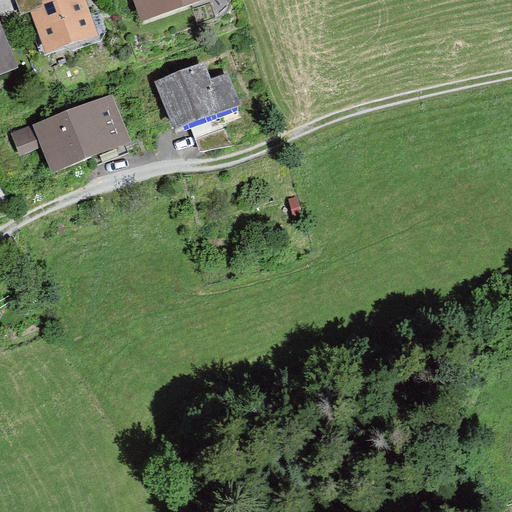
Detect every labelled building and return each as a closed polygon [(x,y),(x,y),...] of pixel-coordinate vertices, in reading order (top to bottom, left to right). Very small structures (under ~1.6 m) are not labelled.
[(97,45),(81,0),(54,0),(49,2),(48,0),(18,0),(9,3),(16,23),(26,19),(42,64),(97,45)] [(221,4),(219,0),(127,0),(137,31),(221,4)] [(0,80),(14,75),(0,41),(0,80)] [(206,84),(200,68),(149,87),(173,149),(240,123),(223,78),(206,84)] [(130,153),(109,100),(32,131),(30,125),(6,134),(17,161),(38,153),(50,185),(130,153)] [(0,261),(15,246),(9,240),(4,244),(1,241),(0,242),(0,261)]
